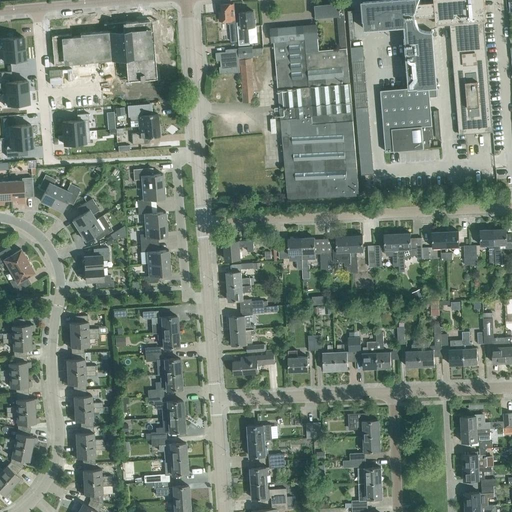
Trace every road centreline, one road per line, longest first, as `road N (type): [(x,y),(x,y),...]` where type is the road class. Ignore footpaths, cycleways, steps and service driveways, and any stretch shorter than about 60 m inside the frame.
road 1 (residential): [(19,511),(58,454),(53,352),(60,276),(42,238),(0,220)]
road 2 (residential): [(511,202),(203,221)]
road 3 (residential): [(203,221),(185,0)]
road 4 (unknown): [(174,155),(78,154),(33,121),(24,82)]
road 5 (residential): [(215,399),(203,221)]
road 6 (residential): [(215,399),(392,391)]
road 7 (unknown): [(445,142),(434,165),(381,171),(372,148),(373,107)]
road 8 (residential): [(0,11),(138,0)]
road 9 (unknown): [(496,0),(507,137)]
road 10 (residential): [(448,511),(445,388)]
road 11 (residential): [(395,511),(392,391)]
